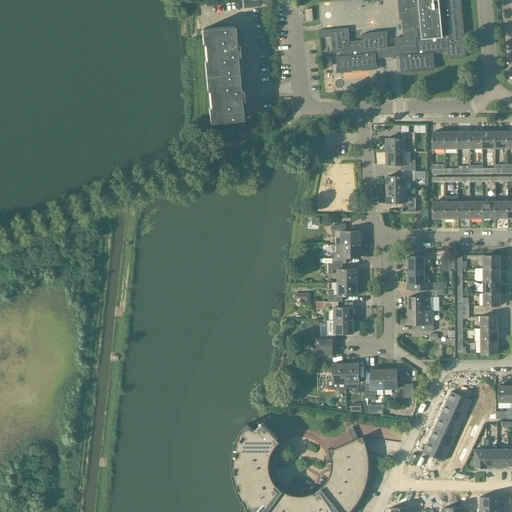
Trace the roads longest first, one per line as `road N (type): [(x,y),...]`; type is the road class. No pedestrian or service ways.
road 1 (residential): [(511,364),(443,372),(391,482)]
road 2 (residential): [(362,109),(318,110),(302,102),(292,6)]
road 3 (residential): [(349,345),(387,344),(388,238)]
road 4 (residential): [(388,238),(373,226),(362,109)]
road 5 (residential): [(362,109),(471,107),(494,92)]
road 6 (residential): [(511,242),(388,238)]
road 7 (residential): [(391,482),(511,487)]
